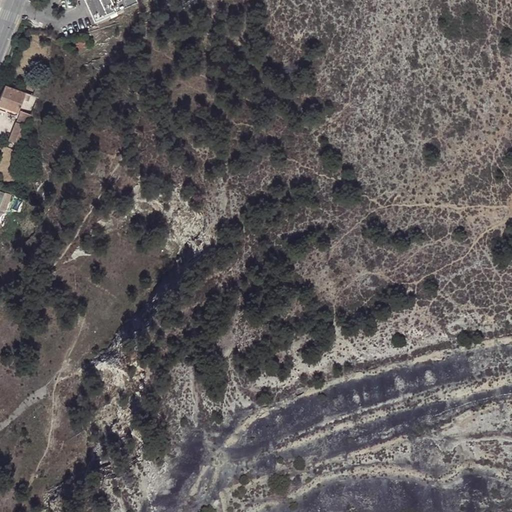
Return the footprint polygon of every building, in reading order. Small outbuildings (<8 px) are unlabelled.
[(87,0),(95,18),(108,13),(110,12),(117,9),(124,5),(135,0),(87,0)] [(108,13),(95,18),(98,25),(110,19),(108,13)] [(27,92),(6,84),(0,99),(0,103),(19,111),(27,92)] [(43,86),(38,84),(34,95),(39,97),(43,86)] [(29,127),(16,122),(9,140),(22,145),(29,127)] [(0,211),(4,212),(8,205),(12,195),(0,190),(0,209),(0,211)]
